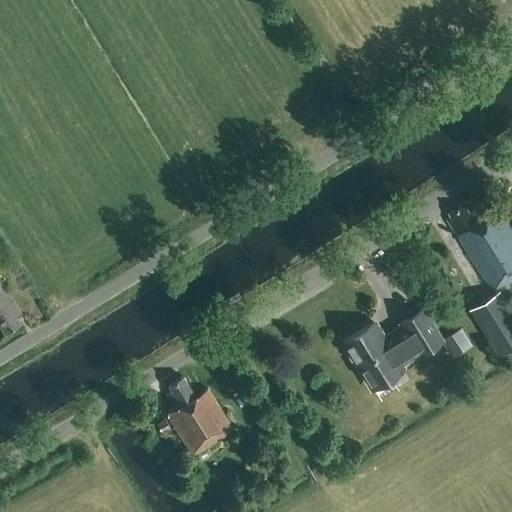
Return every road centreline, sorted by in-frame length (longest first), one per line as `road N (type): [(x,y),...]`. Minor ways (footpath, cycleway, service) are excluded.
road 1 (unclassified): [(0,470),(511,154)]
road 2 (unclassified): [(0,359),(511,44)]
